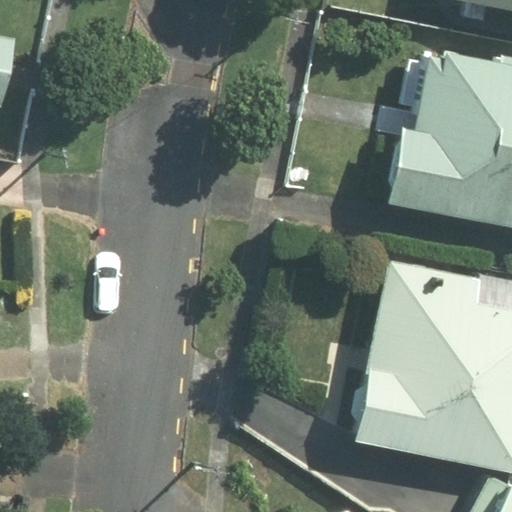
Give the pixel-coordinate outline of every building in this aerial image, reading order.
[(511,0),(460,0),(511,9),(511,0)] [(0,79),(9,35),(0,32),(0,79)] [(379,203),(511,222),(511,59),(430,47),(418,125),(391,121),(379,203)] [(511,465),(511,313),(469,306),(475,274),(381,258),(350,438),(511,465)] [(511,511),(511,485),(497,478),(479,511),(511,511)]
